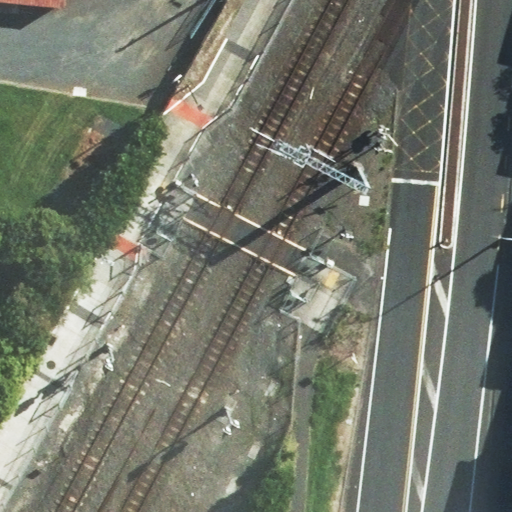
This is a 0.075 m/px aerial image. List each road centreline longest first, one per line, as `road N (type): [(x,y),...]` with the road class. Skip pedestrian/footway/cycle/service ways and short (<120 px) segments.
road 1 (secondary): [(503,0),(488,192),(417,511)]
road 2 (secondary): [(409,511),(435,0)]
